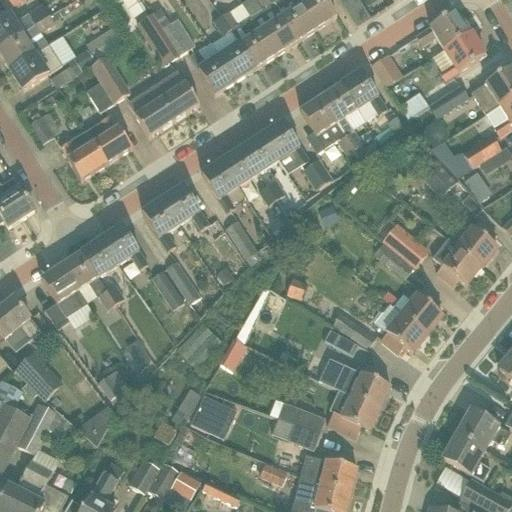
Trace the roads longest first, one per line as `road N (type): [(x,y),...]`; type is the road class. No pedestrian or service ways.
road 1 (residential): [(77,239),(446,0)]
road 2 (residential): [(391,511),(414,429),(435,391),(511,296)]
road 3 (residential): [(77,239),(0,122)]
